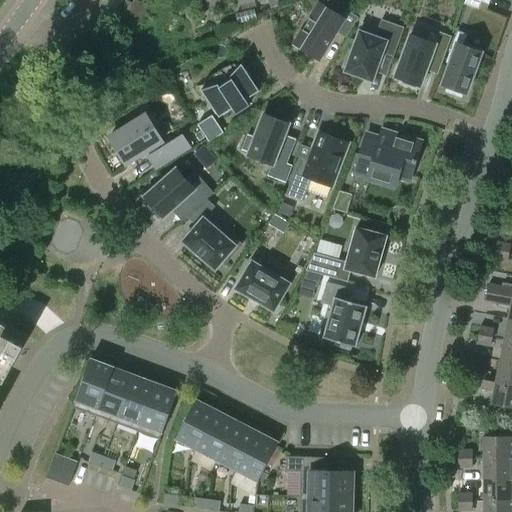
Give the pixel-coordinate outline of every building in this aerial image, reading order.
[(335,32),(345,38),(358,18),(347,12),(343,18),(319,3),(293,46),(318,61),(335,32)] [(381,55),(392,60),(403,28),(381,20),(376,33),(361,28),(351,54),(348,52),(343,66),(346,67),(345,71),(371,81),(381,55)] [(466,34),(456,31),(445,62),(448,63),(440,85),(446,87),(444,92),(460,98),(462,93),(466,94),(481,53),(462,46),(466,34)] [(435,44),(410,35),(394,77),(403,80),(401,84),(415,88),(416,85),(420,87),(431,54),(443,59),(451,37),(439,33),(435,44)] [(218,84),(201,90),(218,117),(232,108),(235,113),(249,105),(245,100),(259,91),(241,64),(229,77),(228,74),(216,82),(218,84)] [(146,115),(112,136),(128,163),(162,142),(146,115)] [(212,115),(197,125),(209,143),(223,134),(212,115)] [(291,168),(285,166),(293,144),(282,140),(288,125),(263,115),(254,139),(247,136),(241,151),(248,153),(245,161),(269,170),(267,176),(285,183),(291,168)] [(378,138),(365,134),(353,174),(368,178),(369,175),(395,183),(397,178),(409,181),(421,142),(403,137),(402,140),(395,138),(396,135),(381,130),(378,138)] [(343,137),(327,131),(326,135),(318,132),(311,152),(299,147),(295,159),(298,160),(285,195),(303,202),(311,180),(331,188),(348,144),(341,140),(343,137)] [(189,148),(181,135),(147,156),(155,169),(189,148)] [(185,198),(195,210),(206,200),(213,194),(196,175),(187,182),(176,169),(144,197),(150,204),(147,207),(158,219),(161,217),(163,218),(185,198)] [(350,195),(338,191),(331,209),(345,213),(350,195)] [(215,207),(206,200),(195,210),(186,218),(196,226),(183,242),(215,270),(223,260),(226,263),(241,246),(226,234),(224,237),(204,220),(215,207)] [(288,222),(273,214),(268,223),(283,232),(288,222)] [(375,276),(385,238),(386,238),(386,236),(384,235),(384,236),(358,228),(356,228),(355,229),(346,262),(314,253),(305,271),(318,274),(347,282),(350,271),(373,277),(375,278),(375,276)] [(496,241),(494,250),(509,253),(511,244),(496,241)] [(509,253),(494,250),(493,260),(507,263),(509,253)] [(236,287),(236,289),(237,290),(237,289),(272,310),(273,311),(274,309),(288,285),(289,284),(288,283),(287,283),(277,277),(281,270),(267,262),(263,269),(253,263),(251,262),(250,263),(251,264),(237,288),(236,287)] [(321,275),(318,274),(306,271),(301,281),(316,285),(318,285),(321,275)] [(335,341),(334,345),(350,350),(351,346),(355,347),(356,346),(355,346),(359,332),(362,321),(366,308),(367,307),(348,301),(351,290),(326,283),(321,303),(332,306),(323,337),(323,338),(335,341)] [(488,283),(486,293),(500,296),(502,286),(488,283)] [(511,285),(502,284),(502,286),(500,296),(511,297),(511,285)] [(500,296),(486,293),(484,302),(499,305),(500,296)] [(511,319),(511,297),(500,296),(499,305),(498,306),(510,308),(508,319),(511,319)] [(0,388),(3,383),(10,371),(17,358),(24,346),(23,346),(28,337),(8,327),(7,326),(1,323),(0,322),(0,388)] [(480,325),(478,335),(492,338),(494,328),(480,325)] [(492,338),(478,335),(476,344),(490,347),(492,338)] [(511,341),(504,340),(500,361),(511,363),(511,341)] [(72,407),(96,416),(112,373),(114,367),(90,359),(72,407)] [(511,363),(500,361),(495,382),(511,385),(511,363)] [(471,368),(469,377),(484,380),(486,371),(471,368)] [(112,373),(96,416),(117,424),(132,380),(112,373)] [(484,380),(469,377),(468,386),(482,389),(484,380)] [(117,424),(138,432),(154,389),(132,380),(117,424)] [(511,408),(511,385),(495,382),(484,380),(482,389),(482,391),(493,393),(491,404),(511,408)] [(138,432),(160,440),(175,396),(154,389),(138,432)] [(175,439),(195,450),(213,415),(193,405),(175,439)] [(195,450),(216,461),(234,426),(213,415),(195,450)] [(216,461),(237,472),(255,437),(234,426),(216,461)] [(237,472),(257,482),(276,447),(255,437),(237,472)] [(511,437),(484,438),(484,459),(511,458),(511,437)] [(457,449),(457,459),(472,459),(472,449),(457,449)] [(91,453),(88,462),(100,466),(104,457),(91,453)] [(55,454),(46,477),(69,486),(77,463),(55,454)] [(104,457),(100,466),(113,470),(116,462),(104,457)] [(299,473),(299,496),(352,498),(352,473),(321,472),(321,459),(326,459),(326,458),(285,457),(285,472),(299,473)] [(511,458),(484,459),(484,480),(511,480),(511,458)] [(472,459),(457,459),(457,468),(472,468),(472,459)] [(122,477),(119,485),(131,490),(135,481),(122,477)] [(511,480),(484,480),(483,502),(511,502),(511,480)] [(458,493),(458,502),(472,502),(472,492),(458,493)] [(178,496),(165,495),(164,504),(177,506),(178,496)] [(352,511),(353,506),(351,505),(352,498),(299,496),(298,511),(352,511)] [(195,498),(193,508),(206,510),(207,500),(195,498)] [(207,500),(206,510),(219,511),(220,502),(207,500)] [(472,502),(458,502),(458,511),(472,511),(472,502)] [(511,511),(511,502),(483,502),(483,511),(511,511)]
